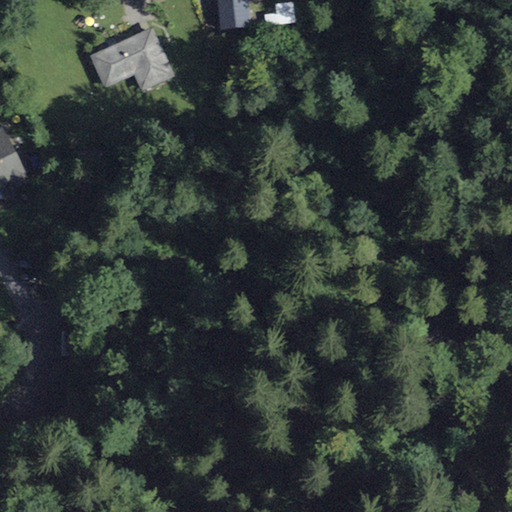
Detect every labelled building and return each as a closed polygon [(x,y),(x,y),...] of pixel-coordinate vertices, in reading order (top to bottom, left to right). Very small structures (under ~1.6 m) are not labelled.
[(220,0),(223,30),(249,28),(246,3),(245,0),(220,0)] [(143,53),(158,46),(152,33),(137,40),(143,53)] [(136,73),(143,90),(172,77),(158,46),(143,53),(137,40),(94,59),(107,86),(136,73)] [(13,188),(25,182),(1,133),(0,133),(0,187),(10,182),(13,188)] [(0,191),(5,201),(16,195),(13,188),(10,182),(0,187),(0,191)]
